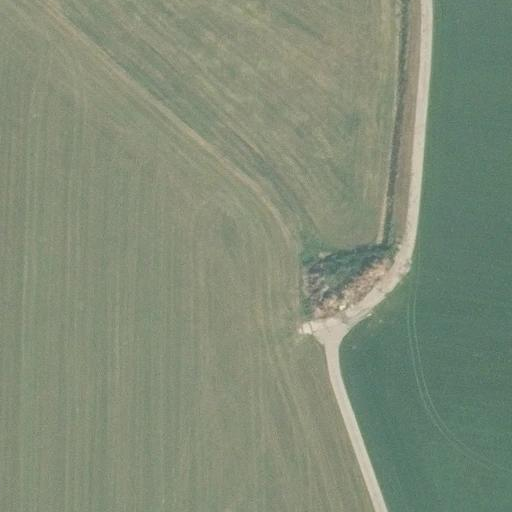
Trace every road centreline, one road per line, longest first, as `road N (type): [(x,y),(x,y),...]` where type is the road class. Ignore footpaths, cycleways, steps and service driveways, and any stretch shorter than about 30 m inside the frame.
road 1 (track): [(423,0),(410,230),(398,270),(362,308),(296,329)]
road 2 (track): [(334,320),(333,372),(380,511)]
